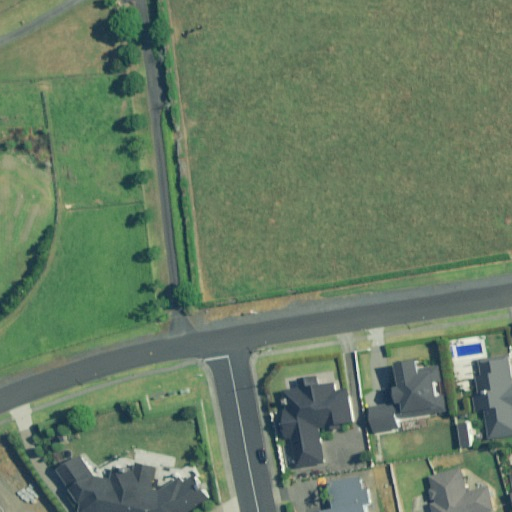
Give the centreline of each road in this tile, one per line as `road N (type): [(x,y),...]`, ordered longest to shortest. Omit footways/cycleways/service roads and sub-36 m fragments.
road 1 (residential): [(224,338),(511,294)]
road 2 (residential): [(0,399),(111,361),(224,338)]
road 3 (residential): [(258,511),(224,338)]
